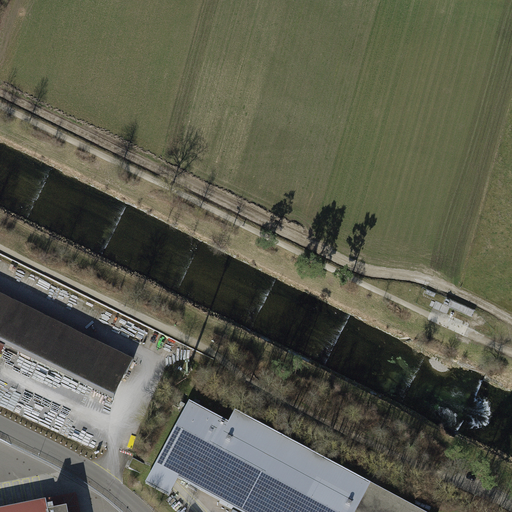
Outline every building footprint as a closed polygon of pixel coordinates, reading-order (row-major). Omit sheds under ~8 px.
[(133,360),(0,294),(0,359),(6,347),(113,400),(133,360)] [(353,511),(369,483),(234,412),(228,423),(188,402),(148,477),(163,486),(176,475),(179,476),(245,511),(353,511)] [(144,464),(133,459),(129,468),(140,473),(144,464)] [(170,495),(179,476),(176,475),(163,486),(148,477),(145,482),(170,495)] [(423,511),(369,483),(353,511),(423,511)] [(80,511),(77,493),(0,508),(0,511),(80,511)]
